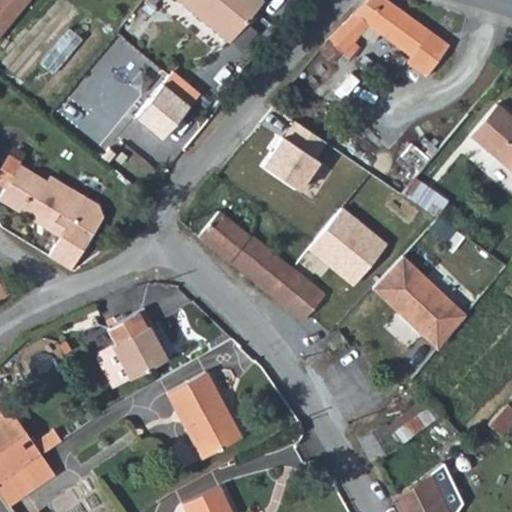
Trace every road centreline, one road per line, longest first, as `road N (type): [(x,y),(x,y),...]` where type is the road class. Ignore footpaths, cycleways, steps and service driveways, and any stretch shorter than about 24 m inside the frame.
road 1 (residential): [(376,511),(290,370),(165,237)]
road 2 (residential): [(165,237),(170,196),(337,0)]
road 3 (unknown): [(170,196),(37,104)]
road 4 (residential): [(57,292),(165,237)]
